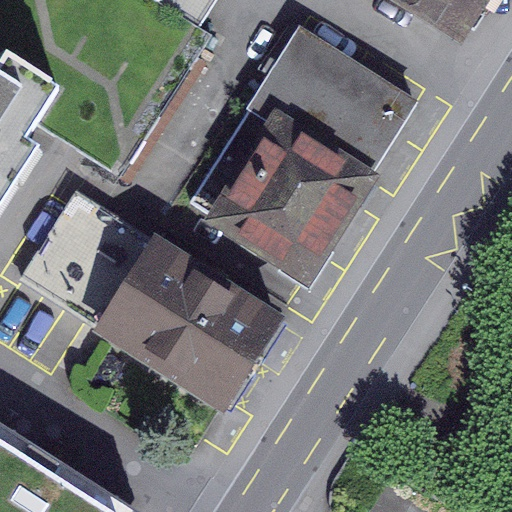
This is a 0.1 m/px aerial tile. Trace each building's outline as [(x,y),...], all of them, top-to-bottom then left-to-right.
[(401,0),(478,46),(505,0),(401,0)] [(0,214),(2,215),(45,145),(33,138),(65,85),(16,55),(8,68),(0,62),(0,214)] [(391,177),(289,115),(214,238),(316,300),(391,177)] [(296,319),(167,241),(107,340),(236,418),(296,319)] [(0,511),(154,511),(4,421),(0,428),(0,511)]
